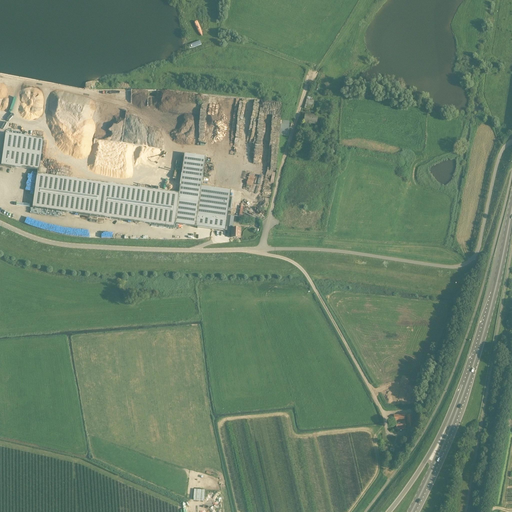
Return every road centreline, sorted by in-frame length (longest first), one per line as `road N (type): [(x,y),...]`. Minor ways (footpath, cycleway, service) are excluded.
road 1 (unclassified): [(511,142),(499,155),(477,249),(462,265),(261,248)]
road 2 (unclassified): [(251,249),(73,245),(0,223)]
road 3 (unclassified): [(481,292),(424,431),(364,511)]
road 4 (unclassified): [(251,249),(292,262),(309,279),(387,436)]
road 5 (unclassified): [(261,248),(311,73)]
road 6 (track): [(191,46),(213,37),(251,45),(311,73)]
road 7 (primary): [(457,411),(388,511)]
road 8 (unclassified): [(490,511),(511,392)]
